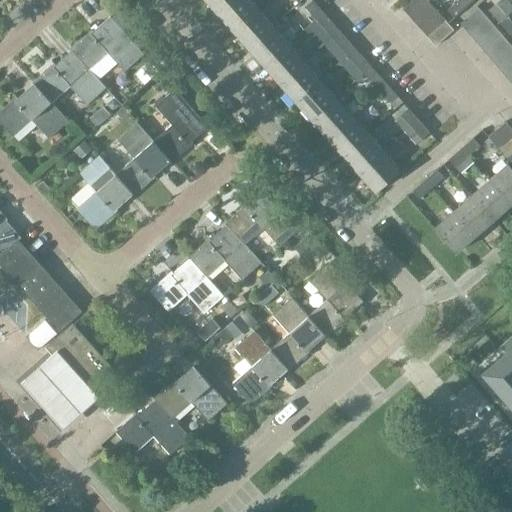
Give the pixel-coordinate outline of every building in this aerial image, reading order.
[(208,0),(217,10),(229,0),(208,0)] [(229,0),(217,10),(233,28),(258,7),(251,0),(229,0)] [(313,0),(306,6),(317,19),(324,12),(313,0)] [(405,9),(413,18),(431,2),(428,0),(414,0),(413,2),(405,9)] [(459,0),(448,10),(455,18),(468,6),(462,0),(459,0)] [(413,18),(421,27),(439,12),(431,2),(413,18)] [(490,10),(500,22),(508,15),(497,3),(490,10)] [(233,28),(249,46),(273,25),(258,7),(233,28)] [(462,23),(470,33),(488,17),(479,7),(462,23)] [(335,24),(324,12),(317,19),(327,31),(335,24)] [(421,27),(429,36),(447,20),(439,12),(421,27)] [(71,49),(72,50),(73,50),(90,69),(108,53),(125,71),(145,52),(112,15),(94,30),(93,29),(71,49)] [(511,20),(508,15),(500,22),(510,34),(511,32),(511,20)] [(470,33),(478,41),(496,26),(488,17),(470,33)] [(447,20),(429,36),(437,45),(455,29),(447,20)] [(249,46),(265,64),(289,43),(273,25),(249,46)] [(478,41),(485,51),(504,35),(496,26),(478,41)] [(485,51),(493,60),(511,44),(504,35),(485,51)] [(348,55),(356,48),(346,36),(338,43),(348,55)] [(265,64),(281,82),(305,61),(289,43),(265,64)] [(493,60),(501,69),(511,59),(511,45),(511,44),(493,60)] [(367,60),(356,48),(348,55),(359,67),(367,60)] [(34,82),(35,84),(36,83),(53,102),(71,86),(87,105),(107,87),(90,69),(73,50),(72,50),(57,64),(55,63),(34,82)] [(511,59),(501,69),(509,78),(511,74),(511,59)] [(149,60),(135,73),(145,84),(159,71),(149,60)] [(281,82),(297,100),(321,79),(305,61),(281,82)] [(169,69),(161,75),(169,84),(176,78),(169,69)] [(370,78),(380,90),(388,83),(377,71),(370,78)] [(321,79),(297,100),(312,118),(337,96),(329,87),(336,81),(328,72),(321,79)] [(36,83),(35,84),(20,98),(18,96),(0,112),(0,119),(15,137),(33,120),(50,139),(52,137),(57,132),(70,121),(53,102),(36,83)] [(399,96),(388,83),(380,90),(391,102),(399,96)] [(172,124),(155,140),(172,159),(170,160),(172,162),(194,143),(192,141),(209,125),(176,87),(156,106),(172,124)] [(337,96),(312,118),(328,136),(353,114),(345,105),(351,99),(344,90),(337,96)] [(115,98),(108,105),(114,112),(121,105),(115,98)] [(121,105),(114,112),(124,123),(131,116),(121,105)] [(413,126),(420,120),(409,108),(402,114),(413,126)] [(328,136),(344,154),(368,132),(353,114),(328,136)] [(431,132),(420,120),(413,126),(423,138),(431,132)] [(489,135),(499,146),(511,134),(511,127),(506,120),(489,135)] [(135,158),(117,174),(134,193),(133,194),(135,196),(157,176),(155,174),(170,160),(172,159),(155,140),(138,122),(119,139),(135,158)] [(61,137),(57,132),(52,137),(55,142),(61,137)] [(344,154),(360,172),(384,150),(368,132),(344,154)] [(511,134),(499,146),(507,155),(511,150),(511,134)] [(475,138),(462,149),(469,156),(482,145),(475,138)] [(86,141),(75,151),(82,158),(93,149),(86,141)] [(469,156),(462,149),(450,160),(463,174),(475,163),(469,156)] [(384,150),(360,172),(376,190),(401,169),(384,150)] [(134,193),(117,174),(101,155),(81,173),(98,192),(89,200),(79,209),(97,230),(119,211),(117,209),(133,194),(134,193)] [(511,167),(508,163),(489,179),(511,204),(511,203),(511,167)] [(439,170),(427,180),(433,188),(445,177),(439,170)] [(489,179),(471,195),(493,220),(511,204),(489,179)] [(433,188),(427,180),(414,191),(421,198),(433,188)] [(226,224),(227,226),(229,225),(246,244),(263,228),(280,247),(300,229),(266,191),(249,206),(248,204),(226,224)] [(471,195),(453,211),(475,236),(493,220),(471,195)] [(0,258),(20,241),(22,239),(7,222),(9,220),(0,210),(0,258)] [(475,236),(453,211),(435,227),(456,252),(475,236)] [(188,258),(190,260),(191,259),(208,278),(226,261),(243,280),(262,263),(246,244),(229,225),(227,226),(212,240),(210,238),(188,258)] [(312,231),(306,236),(303,240),(312,249),(315,246),(321,241),(312,231)] [(20,241),(0,258),(0,263),(61,332),(83,312),(20,241)] [(317,248),(313,251),(321,260),(324,257),(330,252),(322,243),(317,248)] [(191,259),(190,260),(174,273),(173,271),(151,291),(170,312),(188,295),(205,314),(225,296),(208,278),(191,259)] [(328,300),(310,315),(327,335),(326,336),(328,338),(350,318),(348,316),(364,302),(330,264),(311,281),(328,300)] [(269,270),(260,278),(269,288),(278,280),(269,270)] [(263,308),(271,300),(264,292),(256,300),(263,308)] [(290,333),(272,350),(291,370),(312,351),(311,350),(326,336),(327,335),(310,315),(293,297),(274,315),(290,333)] [(229,301),(223,307),(232,318),(238,312),(239,312),(229,301)] [(244,313),(242,315),(245,320),(253,328),(258,323),(247,310),(244,313)] [(242,315),(228,327),(239,340),(253,328),(245,320),(242,315)] [(211,318),(196,331),(204,340),(219,327),(211,318)] [(26,339),(38,352),(58,334),(47,320),(26,339)] [(73,329),(51,348),(55,353),(70,369),(87,388),(101,376),(109,368),(73,329)] [(291,370),(272,350),(256,331),(236,348),(253,367),(234,383),(253,405),(275,385),(273,383),(289,369),(290,371),(291,370)] [(511,348),(483,374),(511,408),(511,348)] [(63,430),(99,399),(89,387),(59,352),(23,384),(63,430)] [(155,399),(157,401),(157,400),(174,419),(192,403),(209,421),(228,404),(195,366),(178,381),(176,379),(155,399)] [(157,400),(157,401),(141,415),(139,413),(136,415),(133,418),(118,432),(117,433),(135,454),(155,436),(171,455),(191,437),(174,419),(157,400)]
